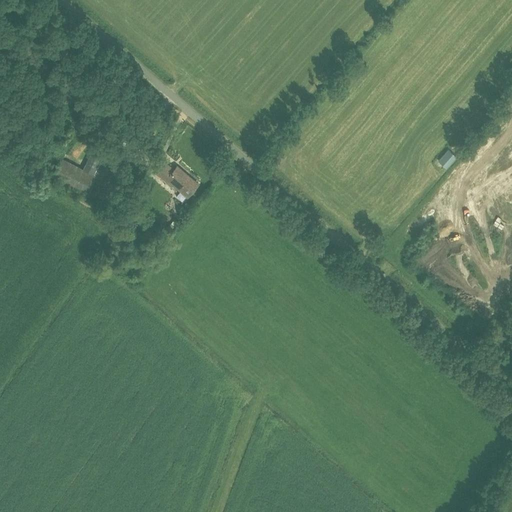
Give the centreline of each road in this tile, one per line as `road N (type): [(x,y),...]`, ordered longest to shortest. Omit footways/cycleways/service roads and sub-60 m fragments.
road 1 (unclassified): [(511,390),(63,0)]
road 2 (track): [(217,511),(261,390)]
